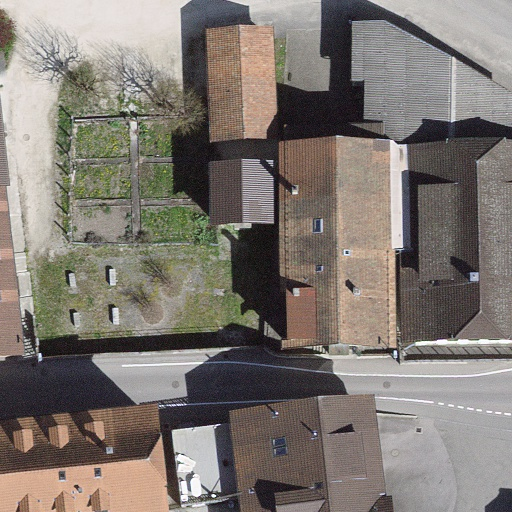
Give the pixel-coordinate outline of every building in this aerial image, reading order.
[(353,85),(363,85),(364,129),(380,135),(400,143),(400,155),(383,155),(384,254),(413,254),(415,344),(511,342),(511,102),(383,29),(352,29),(353,85)] [(271,136),(267,36),(210,39),(215,139),(271,136)] [(291,345),(385,344),(384,254),(383,155),(400,155),(400,143),(380,135),(364,129),(364,136),(287,137),(291,345)] [(266,223),(266,173),(215,174),(216,224),(266,223)] [(0,356),(16,354),(0,205),(0,356)] [(390,511),(390,507),(377,508),(365,412),(237,420),(248,511),(390,511)] [(0,511),(163,511),(152,420),(0,436),(0,511)]
